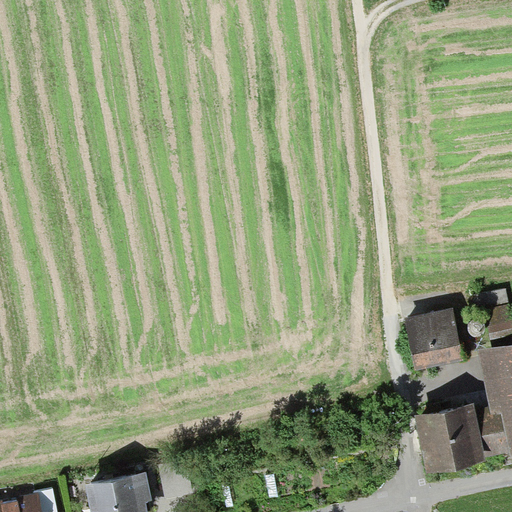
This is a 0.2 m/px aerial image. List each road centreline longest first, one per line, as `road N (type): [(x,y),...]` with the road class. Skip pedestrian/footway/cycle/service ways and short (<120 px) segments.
road 1 (track): [(357,0),(415,496)]
road 2 (residential): [(342,511),(511,477)]
